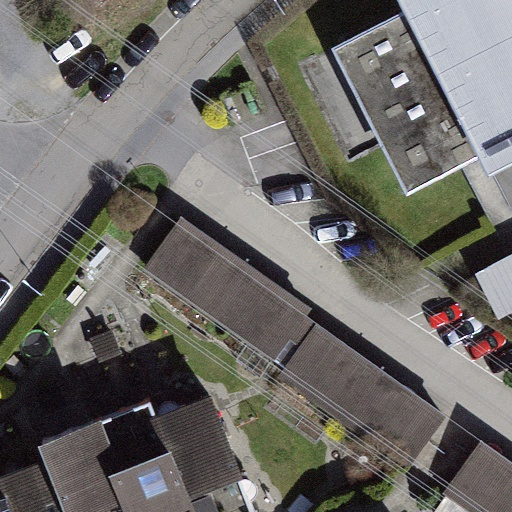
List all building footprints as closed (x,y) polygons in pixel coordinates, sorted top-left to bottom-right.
[(511,0),(408,0),(409,1),(336,36),(407,185),(481,149),(488,165),(511,153),(511,0)] [(422,459),(456,410),(187,222),(153,271),(422,459)] [(511,252),(475,272),(500,320),(511,313),(511,252)] [(204,511),(267,511),(214,386),(160,409),(204,511)] [(140,511),(204,511),(160,409),(107,432),(140,511)] [(76,511),(140,511),(107,432),(53,455),(76,511)] [(481,511),(511,511),(511,454),(486,436),(449,489),(481,511)] [(0,480),(13,511),(76,511),(53,455),(0,476),(0,480)] [(13,511),(0,480),(0,511),(13,511)]
